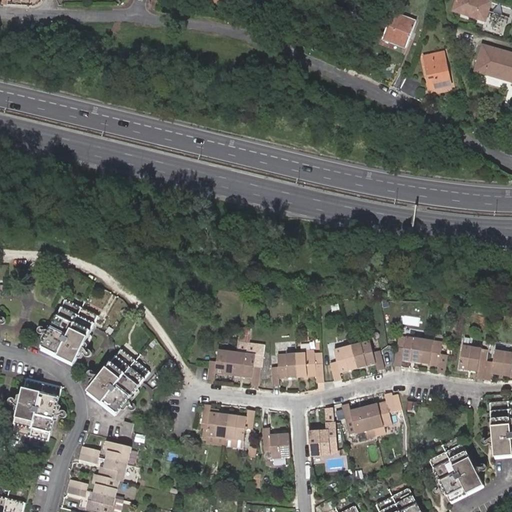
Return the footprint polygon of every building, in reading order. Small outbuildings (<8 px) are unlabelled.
[(493,6),(472,0),(460,0),(456,16),(488,25),(493,6)] [(300,16),(304,31),(314,28),(310,14),(300,16)] [(297,16),(283,19),(287,32),(300,28),(297,16)] [(422,27),(399,16),(387,42),(409,54),(422,27)] [(511,55),(488,50),(482,75),(511,81),(511,55)] [(366,61),(357,56),(352,66),(360,71),(366,61)] [(447,58),(428,62),(435,94),(454,90),(447,58)] [(399,94),(407,80),(400,76),(392,91),(399,94)] [(421,87),(407,80),(399,94),(413,102),(421,87)] [(99,315),(66,298),(58,312),(41,347),(74,364),(99,315)] [(241,327),(239,341),(250,343),(251,329),(241,327)] [(406,336),(399,335),(397,346),(404,347),(406,336)] [(397,346),(394,365),(401,366),(402,360),(421,362),(424,339),(406,336),(404,347),(397,346)] [(465,338),(464,345),(482,347),(483,341),(465,338)] [(352,344),(358,368),(377,363),(379,370),(385,368),(381,350),(374,352),(370,339),(352,344)] [(424,339),(421,362),(439,365),(438,372),(445,373),(448,354),(441,353),(442,341),(424,339)] [(250,343),(239,341),(238,352),(256,354),(254,366),(262,367),(263,367),(266,345),(250,343)] [(340,372),(358,368),(352,344),(335,349),(338,361),(330,363),(335,381),(342,379),(340,372)] [(477,378),(484,379),(487,360),(480,359),(482,347),(464,345),(463,344),(460,368),(478,371),(477,378)] [(149,372),(120,349),(88,390),(116,413),(149,372)] [(210,361),(209,369),(208,379),(215,380),(216,373),(235,375),(238,352),(219,349),(218,362),(210,361)] [(491,380),(492,380),(492,373),(511,376),(511,365),(511,351),(495,349),(494,361),(487,360),(484,379),(491,380)] [(315,351),(296,352),(298,376),(316,375),(317,382),(323,382),(322,352),(315,353),(315,351)] [(238,352),(235,375),(253,378),(252,384),(259,386),(262,367),(254,366),(256,354),(238,352)] [(279,378),(298,376),(296,352),(277,353),(278,366),(272,366),(273,385),(279,385),(279,378)] [(62,388),(26,379),(13,432),(49,440),(62,388)] [(369,405),(375,429),(385,426),(394,424),(391,413),(398,410),(393,392),(386,394),(387,401),(369,405)] [(511,402),(491,404),(495,457),(511,455),(511,402)] [(212,405),(204,404),(202,423),(205,424),(209,424),(208,435),(226,438),(230,414),(211,412),(212,405)] [(375,429),(369,405),(351,410),(349,404),(342,406),(350,435),(366,431),(375,429)] [(246,429),(253,430),(255,411),(248,410),(247,417),(230,414),(226,438),(244,440),(246,429)] [(131,422),(121,420),(118,434),(128,436),(131,422)] [(336,442),(335,423),(328,423),(328,430),(309,431),(311,456),(329,455),(329,443),(336,442)] [(208,435),(209,424),(205,424),(203,440),(206,441),(206,444),(225,447),(226,438),(208,435)] [(281,458),(291,458),(290,433),(271,433),(271,426),(263,427),(265,447),(271,446),(273,466),(274,467),(280,467),(281,466),(281,458)] [(385,426),(375,429),(377,437),(387,434),(385,426)] [(377,437),(375,429),(366,431),(368,439),(377,437)] [(226,438),(225,447),(243,449),(244,440),(226,438)] [(427,454),(452,504),(485,487),(460,438),(427,454)] [(123,481),(132,447),(107,441),(104,450),(108,451),(103,467),(100,466),(98,474),(94,473),(92,482),(94,483),(90,500),(88,499),(85,507),(103,511),(111,511),(119,480),(123,481)] [(100,451),(82,446),(79,458),(97,463),(100,451)] [(250,447),(249,456),(256,457),(257,448),(250,447)] [(360,471),(350,473),(352,481),(362,479),(360,471)] [(260,488),(261,475),(255,474),(253,487),(260,488)] [(89,484),(71,480),(68,492),(85,497),(89,484)] [(376,504),(380,511),(420,511),(409,488),(376,504)] [(23,511),(26,502),(0,496),(0,511),(23,511)]
